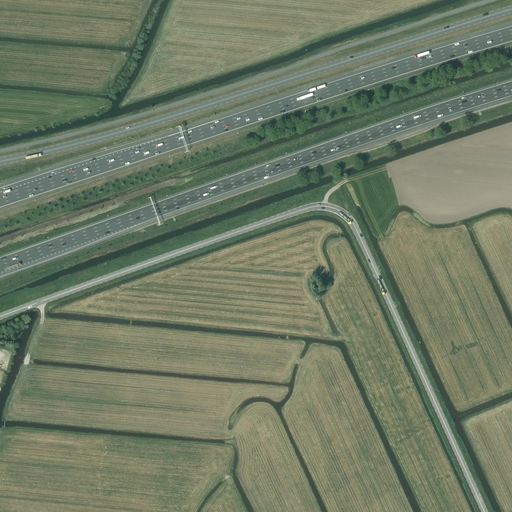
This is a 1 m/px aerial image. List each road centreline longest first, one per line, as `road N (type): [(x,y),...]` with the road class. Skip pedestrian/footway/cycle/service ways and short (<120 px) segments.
road 1 (secondary): [(484,511),(353,225),(332,208),(296,211),(0,317)]
road 2 (motorway): [(0,265),(511,88)]
road 3 (motorway): [(511,34),(0,200)]
road 4 (secondary): [(511,9),(174,116),(0,161)]
